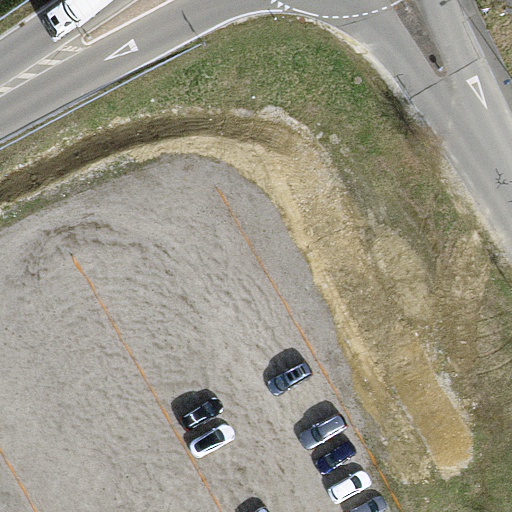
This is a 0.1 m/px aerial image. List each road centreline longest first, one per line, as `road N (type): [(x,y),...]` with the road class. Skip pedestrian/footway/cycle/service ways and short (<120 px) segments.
road 1 (residential): [(401,0),(511,189)]
road 2 (tertiary): [(148,0),(0,88)]
